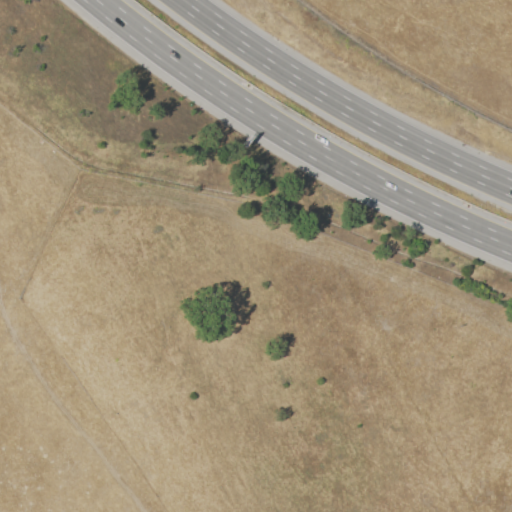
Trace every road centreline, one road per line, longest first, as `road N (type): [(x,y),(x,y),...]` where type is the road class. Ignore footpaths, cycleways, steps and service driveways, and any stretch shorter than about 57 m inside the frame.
road 1 (motorway): [(96,0),(179,63),(345,167),(511,246)]
road 2 (motorway): [(511,190),(291,76),(183,0)]
